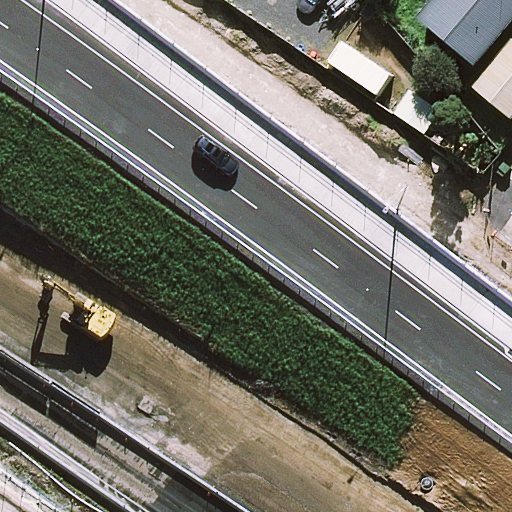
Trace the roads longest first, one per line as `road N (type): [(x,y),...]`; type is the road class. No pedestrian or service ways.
road 1 (motorway): [(0,46),(511,410)]
road 2 (motorway): [(0,277),(350,511)]
road 3 (motorway): [(214,511),(0,383)]
